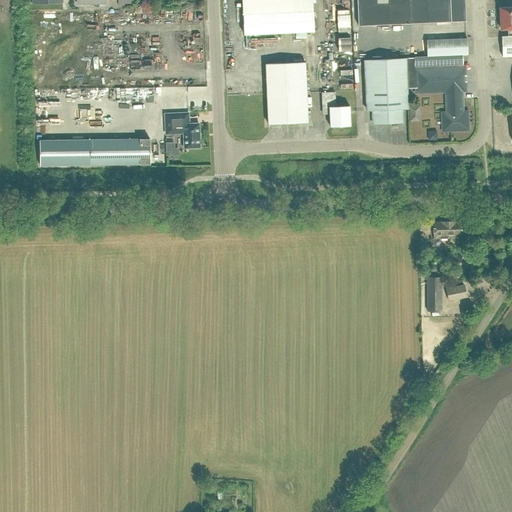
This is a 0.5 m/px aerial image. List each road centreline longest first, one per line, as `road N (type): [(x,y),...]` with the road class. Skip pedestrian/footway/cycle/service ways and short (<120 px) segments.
road 1 (unclassified): [(221,149),(475,145),(484,127),(478,0)]
road 2 (tertiary): [(222,194),(257,205),(511,199)]
road 3 (unclassified): [(362,511),(511,276)]
road 4 (tertiary): [(0,211),(172,208),(222,194)]
road 5 (unclassified): [(221,149),(214,0)]
